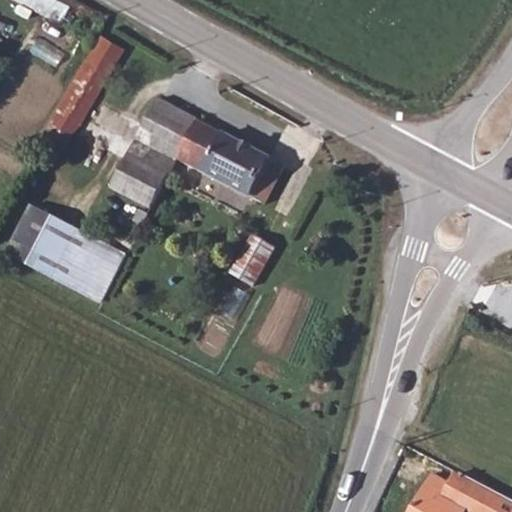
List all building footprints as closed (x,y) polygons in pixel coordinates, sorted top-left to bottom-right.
[(21,0),(69,17),(75,0),(21,0)] [(97,36),(32,148),(57,162),(121,50),(97,36)] [(113,189),(152,210),(177,161),(199,125),(189,120),(159,103),(113,189)] [(199,125),(177,161),(222,188),(265,209),(284,172),(199,125)] [(27,206),(4,252),(95,301),(119,255),(27,206)] [(251,232),(235,274),(261,284),(277,242),(251,232)] [(499,511),(508,497),(466,474),(458,485),(438,475),(417,511),(499,511)] [(511,511),(511,499),(508,497),(499,511),(511,511)]
